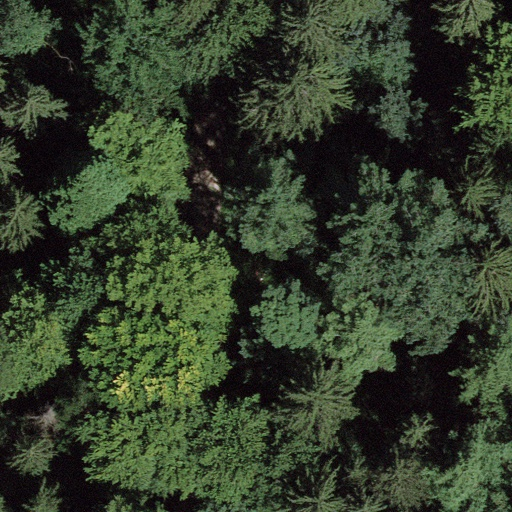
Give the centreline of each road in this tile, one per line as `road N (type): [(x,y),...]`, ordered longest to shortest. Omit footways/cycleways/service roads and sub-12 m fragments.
road 1 (track): [(189,511),(218,0)]
road 2 (track): [(0,353),(54,327),(206,218)]
